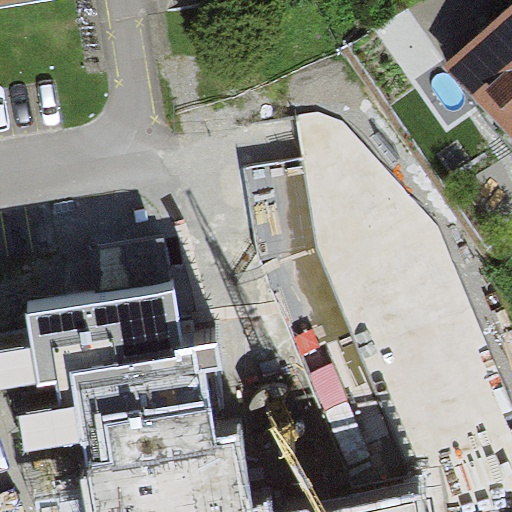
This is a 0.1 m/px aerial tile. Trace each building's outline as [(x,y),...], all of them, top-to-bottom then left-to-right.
[(0,0),(0,17),(81,4),(79,0),(0,0)] [(511,8),(504,0),(503,0),(441,55),(509,131),(511,128),(511,8)] [(506,207),(484,180),(464,196),(486,222),(506,207)] [(175,279),(26,303),(36,367),(54,364),(63,424),(81,421),(90,475),(92,475),(223,452),(205,345),(186,348),(183,325),(175,279)] [(223,452),(92,475),(98,511),(411,511),(411,509),(395,511),(250,511),(247,495),(240,449),(223,452)]
